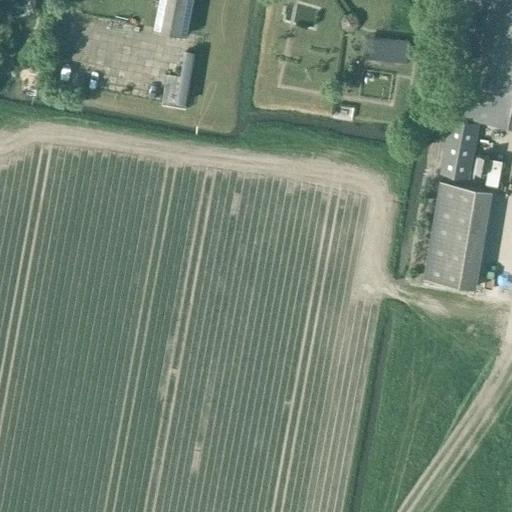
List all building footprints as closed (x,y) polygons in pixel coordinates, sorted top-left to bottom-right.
[(193,0),(159,0),(154,28),(187,35),(193,0)] [(511,0),(486,0),(463,116),(511,125),(511,0)] [(186,51),(177,100),(186,102),(195,52),(186,51)] [(148,76),(169,77),(170,69),(149,67),(148,76)] [(480,122),(465,118),(450,116),(440,171),(470,177),(480,122)] [(475,169),(486,171),(489,154),(478,152),(475,169)] [(475,287),(492,190),(440,180),(424,277),(475,287)]
